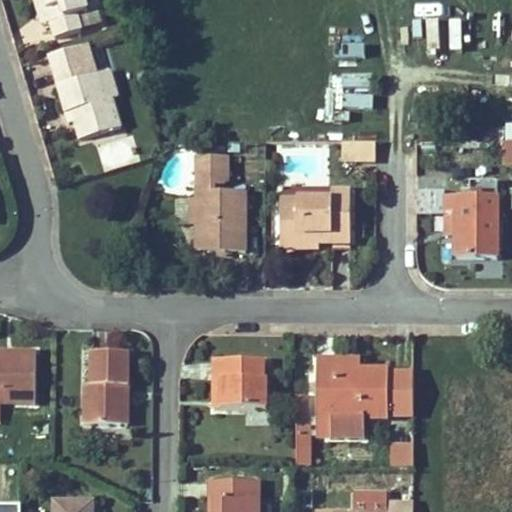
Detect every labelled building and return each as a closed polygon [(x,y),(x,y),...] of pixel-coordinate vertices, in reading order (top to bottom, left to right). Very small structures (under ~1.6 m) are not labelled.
[(82,32),(77,16),(88,12),(84,0),(35,0),(39,13),(47,11),(51,24),(56,40),(82,32)] [(94,0),(84,0),(88,12),(98,10),(94,0)] [(51,24),(47,11),(39,13),(43,26),(51,24)] [(454,17),(440,19),(444,51),(458,50),(454,17)] [(441,53),(440,18),(412,19),(413,53),(441,53)] [(364,42),(333,45),(334,61),(365,58),(364,42)] [(80,141),(121,129),(113,99),(107,101),(100,75),(91,45),(49,57),(53,72),(66,114),(71,112),(75,124),(80,141)] [(100,75),(107,101),(113,99),(118,98),(111,72),(100,75)] [(374,74),(341,74),(342,109),(374,108),(374,74)] [(75,124),(71,112),(66,114),(69,126),(75,124)] [(343,145),(344,162),(364,162),(364,144),(343,145)] [(364,144),(364,162),(377,162),(377,144),(364,144)] [(197,159),(198,170),(228,171),(228,159),(197,159)] [(198,170),(198,200),(198,226),(197,253),(247,253),(247,193),(215,193),(214,185),(215,185),(222,185),(228,183),(228,171),(198,170)] [(299,240),(298,251),(320,251),(320,245),(320,236),(332,236),(332,246),(352,246),(352,194),(330,194),(331,203),(297,203),(297,210),(281,211),(282,240),(299,240)] [(446,199),(446,215),(456,215),(456,238),(456,261),(498,261),(499,199),(446,199)] [(281,203),(281,211),(297,210),(297,203),(281,203)] [(446,215),(446,238),(456,238),(456,215),(446,215)] [(320,245),(332,246),(332,236),(320,236),(320,245)] [(282,251),(298,251),(299,240),(282,240),(282,251)] [(0,361),(12,361),(12,353),(0,352),(0,361)] [(0,403),(36,403),(38,354),(12,353),(12,361),(0,361),(0,403)] [(92,386),(86,385),(86,426),(121,427),(122,388),(129,388),(129,355),(92,353),(92,386)] [(214,410),(221,411),(222,381),(237,381),(237,360),(215,360),(214,410)] [(267,411),(267,381),(265,381),(265,361),(237,360),(237,381),(222,381),(221,411),(267,411)] [(333,440),(366,440),(366,420),(389,421),(389,418),(390,374),(390,371),(361,371),(335,372),(335,361),(317,361),(318,420),(333,420),(333,440)] [(360,361),(335,361),(335,372),(361,371),(360,361)] [(414,374),(390,374),(389,418),(414,418),(414,374)] [(129,388),(122,388),(121,427),(128,427),(129,388)] [(297,398),(297,440),(310,439),(310,397),(297,398)] [(318,439),(333,440),(333,420),(318,420),(318,439)] [(413,442),(389,443),(390,467),(413,466),(413,442)] [(258,511),(259,484),(210,483),(210,500),(217,500),(217,511),(258,511)] [(209,511),(217,511),(217,500),(210,500),(209,511)] [(94,511),(94,502),(55,502),(54,511),(94,511)]
